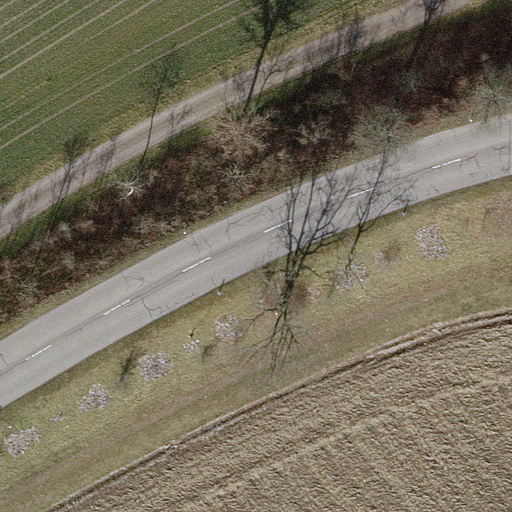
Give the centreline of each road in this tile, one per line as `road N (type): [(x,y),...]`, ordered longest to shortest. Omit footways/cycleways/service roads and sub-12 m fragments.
road 1 (tertiary): [(0,377),(281,225),(511,145)]
road 2 (track): [(27,511),(338,346),(511,291)]
road 3 (track): [(0,226),(190,113),(442,0)]
